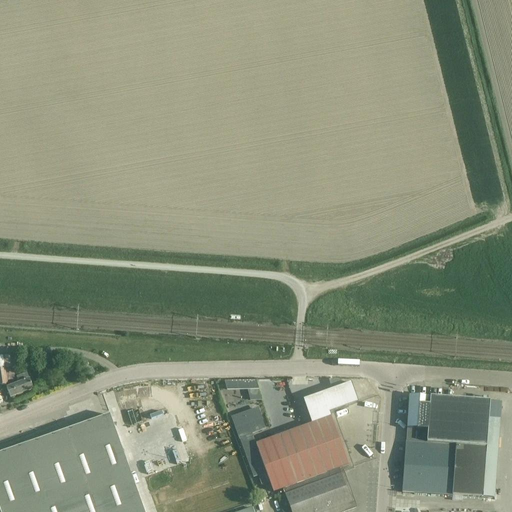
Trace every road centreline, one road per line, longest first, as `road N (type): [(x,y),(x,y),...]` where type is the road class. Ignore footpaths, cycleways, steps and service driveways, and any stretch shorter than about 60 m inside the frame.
road 1 (unclassified): [(302,296),(276,274),(0,255)]
road 2 (unclassified): [(296,364),(156,368),(0,422)]
road 3 (track): [(302,296),(511,218)]
road 4 (residential): [(382,511),(392,370)]
road 5 (unknown): [(383,496),(511,500)]
road 6 (unclassified): [(511,378),(392,370)]
